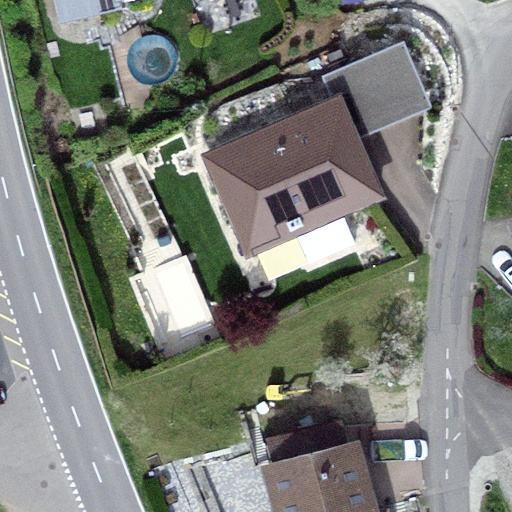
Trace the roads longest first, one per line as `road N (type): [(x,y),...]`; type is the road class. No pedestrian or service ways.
road 1 (unclassified): [(501,55),(456,233),(446,412)]
road 2 (secondary): [(0,162),(47,336),(86,442)]
